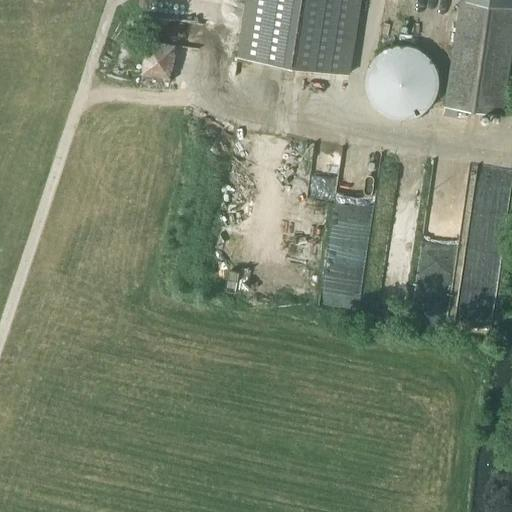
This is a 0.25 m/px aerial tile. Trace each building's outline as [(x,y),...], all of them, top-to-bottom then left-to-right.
[(246,0),(238,57),(350,74),(360,0),(246,0)] [(511,5),(472,0),(460,0),(445,107),(504,116),(511,58),(511,5)] [(438,82),(437,75),(436,70),(432,62),(429,58),(424,55),(418,51),(411,49),(399,48),(390,51),(384,55),(380,58),(377,62),(373,69),(371,75),(370,82),(371,88),(373,95),(377,101),(380,105),(385,110),(391,113),(395,114),(402,115),(410,115),(422,110),(427,107),(431,102),(435,95),(437,89),(438,82)] [(174,149),(187,118),(160,107),(147,138),(174,149)] [(313,162),(308,196),(333,200),(338,166),(313,162)] [(361,307),(369,216),(331,213),(323,304),(361,307)]
